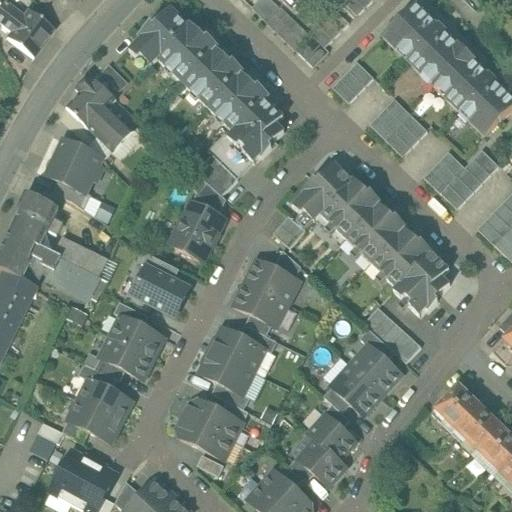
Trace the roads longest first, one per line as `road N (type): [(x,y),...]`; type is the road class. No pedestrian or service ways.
road 1 (residential): [(336,123),(248,226),(153,413),(151,438),(162,456),(220,511)]
road 2 (residential): [(336,123),(482,272),(487,298),(460,343)]
road 3 (residential): [(0,182),(53,77),(128,0)]
road 4 (residential): [(347,511),(386,431),(460,343)]
road 5 (residential): [(210,0),(336,123)]
